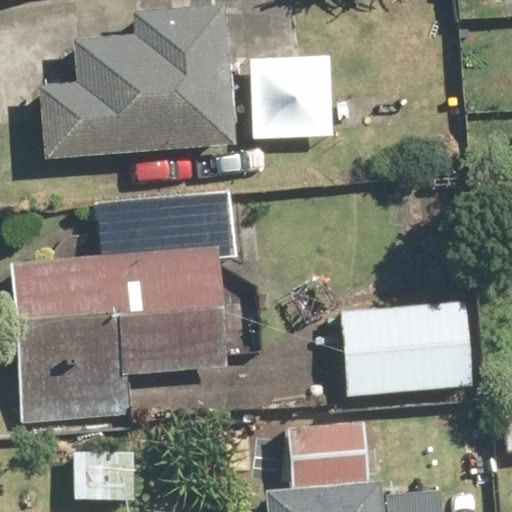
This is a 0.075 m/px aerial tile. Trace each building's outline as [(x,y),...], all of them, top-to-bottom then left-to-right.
[(397,0),(298,0),(304,99),(403,94),(397,0)] [(219,11),(137,17),(139,41),(77,45),(80,91),(40,94),(44,163),(228,151),(219,11)] [(283,55),(241,62),(255,138),(297,131),(283,55)] [(18,423),(126,418),(124,379),(227,375),(225,334),(257,332),(256,303),(224,304),(222,261),(237,261),(234,201),(96,207),(98,261),(12,265),(18,423)] [(467,306),(341,312),(345,396),(471,390),(467,306)] [(511,456),(511,376),(499,377),(501,457),(511,456)] [(443,511),(443,499),(381,501),(381,491),(364,492),(362,427),(288,429),(290,495),(271,495),(271,511),(443,511)]
